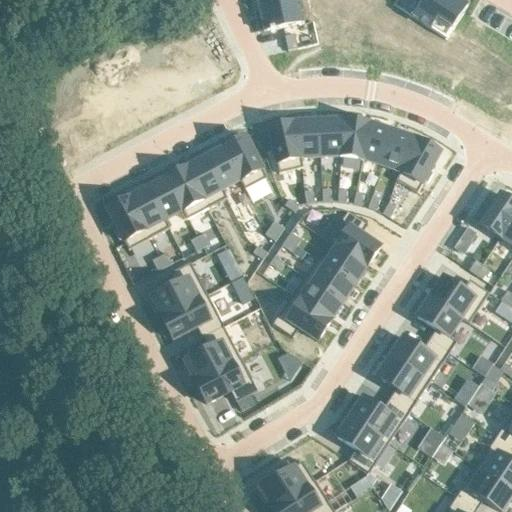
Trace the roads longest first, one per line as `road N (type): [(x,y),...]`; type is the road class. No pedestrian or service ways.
road 1 (residential): [(212,468),(79,215),(79,195),(91,180),(268,91)]
road 2 (residential): [(212,468),(314,408),(490,150)]
road 3 (residential): [(268,91),(353,87),(387,95),(468,131),(490,150)]
